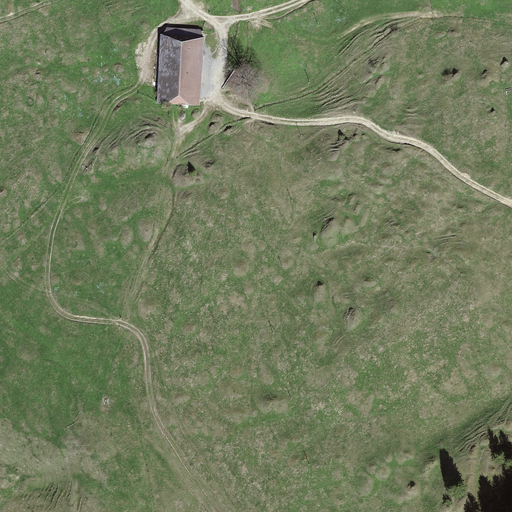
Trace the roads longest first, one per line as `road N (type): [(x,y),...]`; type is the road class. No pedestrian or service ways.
road 1 (track): [(221,101),(271,118),(367,121),(429,148),(463,178),(511,202)]
road 2 (track): [(54,221),(109,104),(143,83),(156,31),(202,14)]
road 3 (track): [(217,511),(157,419),(146,350),(132,327)]
road 4 (track): [(132,327),(55,309),(47,276),(54,221)]
road 5 (track): [(182,0),(220,19),(221,101)]
